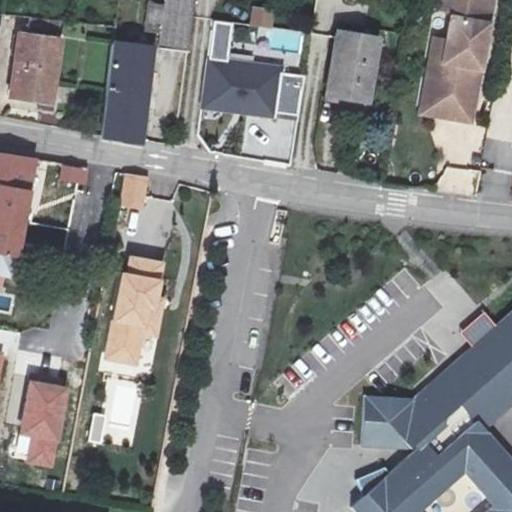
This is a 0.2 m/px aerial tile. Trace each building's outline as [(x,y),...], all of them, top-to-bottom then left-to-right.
[(166,0),(166,6),(160,49),(190,53),(195,17),(196,0),(166,0)] [(492,0),(438,0),(437,9),(451,12),(445,42),(457,44),(453,64),(444,62),(434,117),(471,123),(492,0)] [(147,48),(160,49),(166,6),(149,2),(143,48),(147,48)] [(377,39),(338,32),(326,94),(366,102),(377,39)] [(53,39),(17,34),(9,93),(45,98),(53,39)] [(445,42),(432,40),(419,114),(434,117),(444,62),(453,64),(457,44),(445,42)] [(147,48),(143,48),(114,43),(102,136),(138,144),(144,96),(142,95),(147,48)] [(219,106),(275,113),(282,66),(209,59),(203,107),(219,109),(219,106)] [(275,117),(275,113),(219,106),(219,109),(275,117)] [(0,155),(0,253),(14,256),(34,160),(0,155)] [(61,180),(78,183),(82,167),(64,165),(61,180)] [(138,202),(142,178),(123,174),(118,199),(138,202)] [(161,268),(130,262),(127,279),(121,278),(106,362),(135,367),(138,345),(139,338),(154,341),(157,321),(151,319),(153,311),(161,268)] [(366,497),(352,509),(354,511),(511,511),(511,464),(482,429),(511,403),(511,312),(496,326),(484,314),(462,333),(473,346),(411,400),(364,398),(360,447),(412,451),(389,473),(383,471),(356,482),(366,497)] [(154,341),(139,338),(138,345),(152,348),(154,341)] [(135,367),(106,362),(104,371),(134,376),(135,367)] [(130,446),(143,383),(113,377),(100,440),(130,446)] [(23,433),(34,435),(29,461),(52,466),(57,439),(60,440),(69,391),(32,384),(23,433)] [(88,443),(102,445),(105,414),(91,413),(88,443)]
